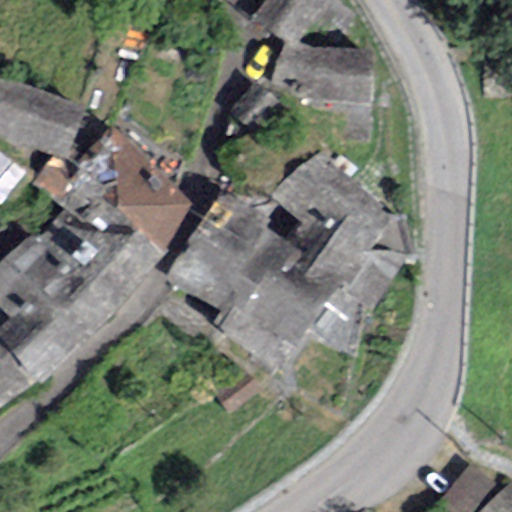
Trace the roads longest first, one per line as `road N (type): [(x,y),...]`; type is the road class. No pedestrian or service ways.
road 1 (tertiary): [(304,511),(368,467),(405,426),(440,339),(450,205),(445,102),(425,53),(386,0)]
road 2 (residential): [(227,0),(227,78),(195,227),(137,311),(0,445)]
